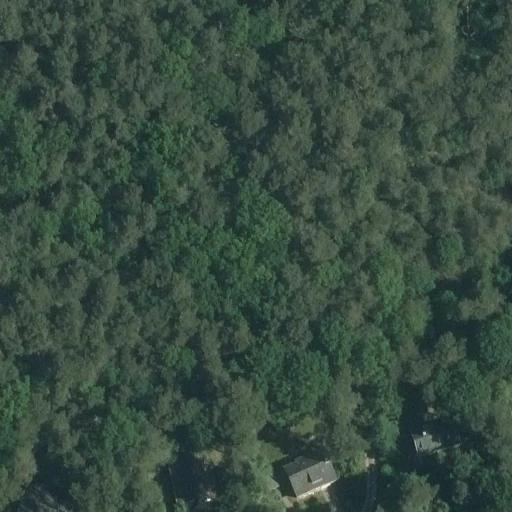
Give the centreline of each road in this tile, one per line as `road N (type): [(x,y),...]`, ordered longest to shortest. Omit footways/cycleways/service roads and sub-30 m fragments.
road 1 (track): [(0,423),(158,417),(511,331)]
road 2 (track): [(365,511),(368,460),(345,374)]
